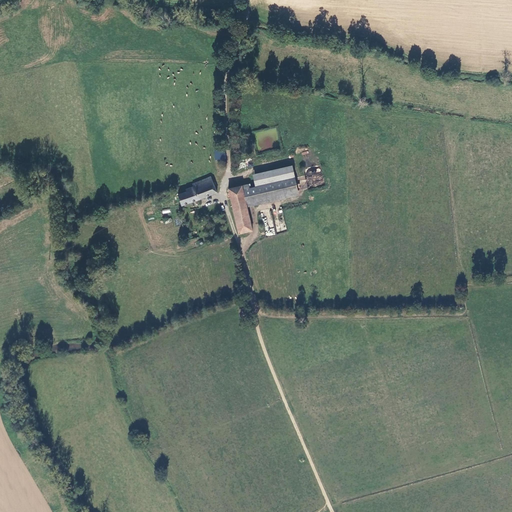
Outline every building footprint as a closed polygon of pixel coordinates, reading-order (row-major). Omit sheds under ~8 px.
[(225,150),(215,150),(214,160),(225,160),(225,150)] [(257,189),(296,180),(293,168),(255,176),(257,189)] [(182,207),(217,194),(211,177),(191,185),(192,186),(186,189),(187,191),(178,194),(182,207)] [(299,195),(296,180),(257,189),(251,190),(250,186),(243,188),(247,206),(299,195)] [(229,191),(239,236),(252,233),(247,206),(243,188),(229,191)]
